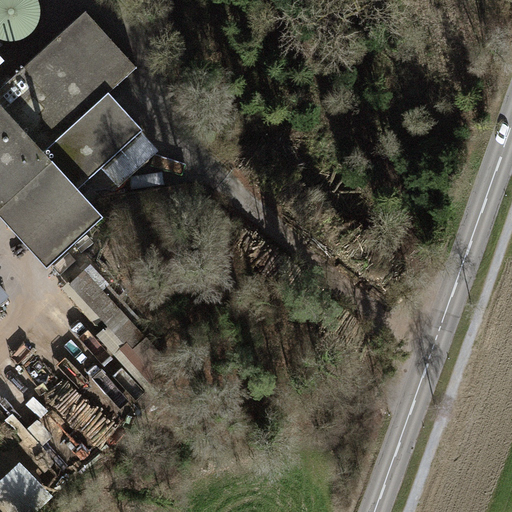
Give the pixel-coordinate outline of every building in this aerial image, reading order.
[(42,16),(43,8),(42,0),(41,0),(0,0),(0,36),(4,38),(12,39),(20,38),(28,35),(34,30),(39,23),(42,16)] [(0,88),(0,96),(48,147),(78,119),(110,89),(138,62),(86,7),(0,88)] [(110,89),(48,147),(55,155),(0,207),(0,209),(51,263),(105,213),(80,186),(145,125),(110,89)] [(48,147),(0,96),(0,207),(55,155),(48,147)] [(108,326),(129,306),(87,261),(66,280),(108,326)] [(0,511),(0,303),(10,295),(0,283),(0,511)]
